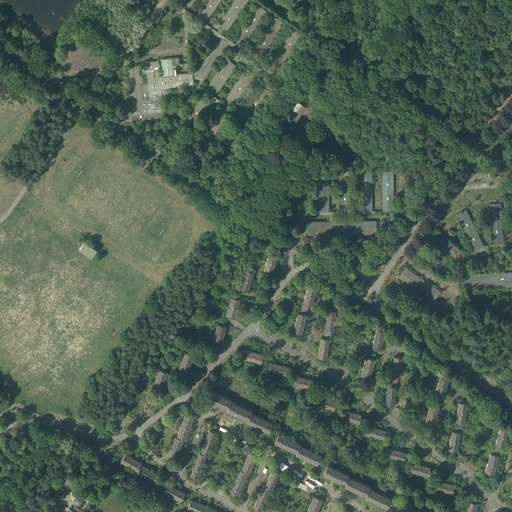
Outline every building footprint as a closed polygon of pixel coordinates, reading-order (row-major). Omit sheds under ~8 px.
[(207,0),(198,13),(202,15),(204,17),(207,19),(220,0),(207,0)] [(234,0),(217,26),(220,28),(222,30),(226,32),(247,0),(234,0)] [(270,69),(255,58),(258,54),(255,53),(252,57),(237,46),(240,42),(238,41),(235,45),(219,34),(222,30),(220,28),(217,32),(201,21),(204,17),(202,15),(199,20),(184,9),(186,5),(184,3),(179,10),(220,38),(228,43),(271,73),(275,67),(273,65),(270,69)] [(257,5),(235,38),(238,41),(240,42),(243,44),(266,11),(257,5)] [(275,17),(252,50),(255,53),(258,54),(261,56),(284,23),(275,17)] [(293,30),(270,63),(273,65),(275,67),(278,69),(301,36),(293,30)] [(220,38),(197,72),(192,73),(193,80),(200,79),(194,87),(186,88),(186,90),(170,92),(170,90),(167,90),(167,96),(170,96),(170,98),(173,97),(172,96),(194,93),(197,89),(199,87),(228,43),(220,38)] [(171,58),(161,59),(162,76),(177,74),(176,65),(172,65),(171,58)] [(227,60),(208,87),(211,89),(214,90),(217,93),(236,66),(227,60)] [(158,61),(145,62),(146,66),(142,67),(142,73),(146,73),(147,77),(145,77),(145,78),(147,78),(147,84),(141,84),(141,83),(142,83),(141,75),(139,75),(138,66),(126,67),(131,115),(132,121),(164,117),(163,111),(162,99),(168,99),(167,96),(167,90),(167,88),(193,85),(193,80),(192,73),(177,74),(162,76),(161,76),(161,75),(159,76),(158,66),(160,66),(160,65),(158,65),(158,61)] [(245,72),(226,99),(229,101),(231,103),(234,105),(253,78),(245,72)] [(263,82),(243,111),(247,113),(249,115),(252,117),(272,88),(263,82)] [(229,101),(226,106),(210,95),(214,90),(211,89),(208,93),(199,87),(197,89),(207,96),(205,99),(207,100),(209,97),(224,108),(222,111),(224,112),(226,109),(242,120),(240,123),(242,125),(249,115),(247,113),(244,118),(228,107),(231,103),(229,101)] [(201,96),(183,124),(192,130),(210,103),(207,100),(205,99),(201,96)] [(299,103),(293,99),(290,103),(293,105),(285,116),(290,120),(291,119),(294,121),(301,111),(303,111),(306,107),(302,105),(302,104),(299,102),(299,103)] [(219,108),(200,135),(209,142),(228,115),(224,112),(222,111),(219,108)] [(237,121),(218,148),(227,154),(246,127),(242,125),(240,123),(237,121)] [(307,222),(307,235),(350,234),(350,236),(355,236),(355,234),(370,234),(370,231),(376,231),(376,234),(376,221),(360,221),(360,214),(389,214),(389,211),(393,211),(393,171),(382,171),(382,211),(371,211),(371,171),(361,171),(361,211),(350,211),(350,171),(339,171),(340,212),(328,212),(328,171),(318,171),(318,212),(320,212),(320,215),(329,214),(329,221),(307,222)] [(498,183),(457,186),(458,191),(499,188),(498,183)] [(500,204),(490,204),(492,244),(502,244),(500,204)] [(483,247),(466,210),(456,215),(473,251),(483,247)] [(466,256),(436,230),(430,237),(459,264),(461,261),(466,256)] [(96,251),(84,242),(79,249),(91,258),(96,251)] [(489,273),(487,249),(492,247),(503,247),(511,248),(511,266),(509,266),(509,269),(511,269),(511,245),(502,244),(492,244),(483,247),(473,251),(466,256),(461,261),(467,266),(471,262),(477,257),(484,254),(486,274),(489,273)] [(277,255),(269,252),(266,261),(275,264),(277,255)] [(275,264),(266,261),(264,271),(272,273),(275,264)] [(440,291),(403,267),(396,278),(433,302),(440,291)] [(511,269),(509,269),(503,270),(503,273),(489,273),(486,274),(464,275),(464,284),(462,284),(462,287),(464,287),(465,287),(508,285),(509,288),(511,288),(511,285),(511,269)] [(253,273),(245,270),(242,279),(251,282),(253,273)] [(251,282),(242,279),(239,288),(248,291),(251,282)] [(312,306),(317,288),(308,285),(303,303),(312,306)] [(240,299),(231,297),(228,306),(237,309),(240,299)] [(237,309),(228,306),(226,316),(234,318),(237,309)] [(333,330),(337,311),(328,310),(324,328),(333,330)] [(302,333),(307,315),(298,313),(293,331),(302,333)] [(226,327),(217,324),(215,334),(223,336),(226,327)] [(380,350),(385,332),(376,330),(371,348),(380,350)] [(223,336),(215,334),(212,343),(221,345),(223,336)] [(327,358),(330,340),(321,338),(318,357),(327,358)] [(254,352),(245,350),(243,358),(252,361),(254,352)] [(193,355),(185,352),(183,358),(191,361),(193,355)] [(263,354),(254,352),(252,361),(261,363),(263,354)] [(370,378),(375,360),(366,357),(361,375),(370,378)] [(400,376),(403,358),(394,357),(391,375),(400,376)] [(191,361),(183,358),(181,364),(189,367),(191,361)] [(270,362),(268,371),(287,376),(289,367),(270,362)] [(189,367),(181,364),(178,370),(186,373),(189,367)] [(166,372),(159,369),(157,375),(164,378),(166,372)] [(186,373),(178,370),(176,376),(184,379),(186,373)] [(164,378),(157,375),(154,381),(162,384),(164,378)] [(296,376),(293,384),(312,390),(315,381),(296,376)] [(443,397),(449,379),(440,377),(435,395),(443,397)] [(162,384),(154,381),(152,387),(160,390),(162,384)] [(394,406),(396,387),(387,386),(385,405),(394,406)] [(231,400),(209,390),(205,398),(227,408),(230,401),(231,400)] [(318,395),(315,405),(334,410),(337,400),(318,395)] [(251,411),(230,401),(227,408),(226,410),(247,420),(251,413),(251,411)] [(465,422),(468,404),(459,402),(456,421),(465,422)] [(433,425),(438,407),(429,405),(425,423),(433,425)] [(395,407),(392,412),(397,415),(400,411),(395,407)] [(342,410),(340,418),(358,423),(361,415),(342,410)] [(272,423),(251,413),(247,420),(247,421),(268,431),(272,423)] [(194,417),(185,414),(176,437),(183,440),(185,440),(194,417)] [(367,425),(364,434),(383,439),(386,430),(367,425)] [(504,447),(509,429),(500,426),(495,444),(504,447)] [(216,433),(209,430),(200,453),(206,455),(208,455),(216,433)] [(457,451),(460,433),(451,431),(448,450),(457,451)] [(300,443),(278,433),(275,440),(274,442),(296,452),(299,444),(300,443)] [(183,440),(176,437),(175,436),(168,454),(176,458),(183,440)] [(321,455),(299,444),(296,452),(295,453),(317,463),(321,455)] [(388,447),(386,456),(404,461),(406,452),(388,447)] [(206,455),(200,453),(199,452),(190,475),(197,478),(206,455)] [(137,471),(141,464),(141,463),(124,453),(120,461),(137,471)] [(257,457),(248,453),(240,470),(248,473),(249,474),(257,457)] [(456,459),(463,464),(466,459),(459,454),(456,459)] [(494,474),(499,456),(490,454),(485,472),(494,474)] [(411,463),(409,472),(429,477),(431,468),(411,463)] [(153,482),(157,474),(141,464),(137,471),(136,472),(153,482)] [(348,475),(327,465),(323,472),(323,473),(344,484),(348,476),(348,475)] [(248,473),(240,470),(239,469),(228,492),(237,496),(248,473)] [(279,474),(271,470),(265,485),(271,488),(272,489),(279,474)] [(369,486),(348,476),(344,484),(344,485),(365,495),(368,488),(369,486)] [(435,480),(433,489),(453,494),(455,485),(435,480)] [(185,492),(162,481),(158,490),(181,501),(185,492)] [(299,482),(297,487),(314,495),(316,490),(299,482)] [(271,488),(265,485),(263,485),(253,507),(260,511),(271,488)] [(390,498),(368,488),(365,495),(364,496),(386,506),(390,498)] [(91,498),(81,489),(72,500),(82,509),(91,498)] [(316,511),(322,500),(314,496),(306,511),(316,511)] [(220,511),(191,499),(187,508),(196,511),(220,511)] [(474,511),(477,504),(468,501),(465,511),(474,511)]
